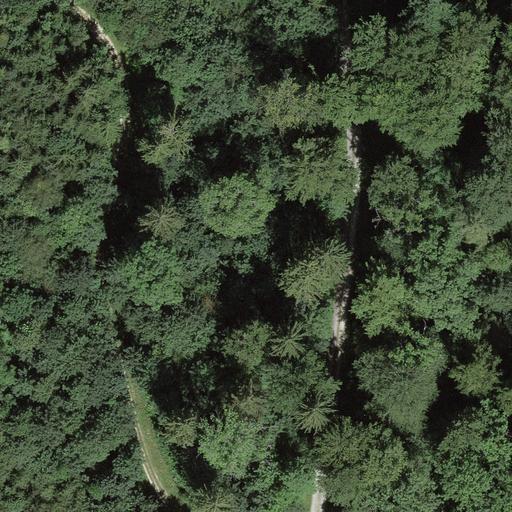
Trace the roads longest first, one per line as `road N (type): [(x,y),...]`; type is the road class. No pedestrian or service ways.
road 1 (track): [(59,0),(91,24),(120,69),(122,142),(100,245),(103,320),(137,443),(174,511)]
road 2 (track): [(339,0),(349,254),(312,511)]
